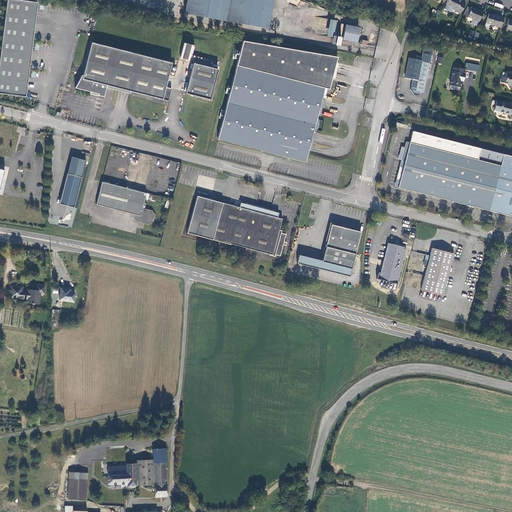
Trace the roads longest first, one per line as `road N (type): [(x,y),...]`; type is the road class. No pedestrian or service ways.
road 1 (tertiary): [(361,201),(0,109)]
road 2 (secondary): [(189,275),(511,361)]
road 3 (secondary): [(511,353),(191,268)]
road 4 (unclassified): [(189,275),(174,401),(0,438)]
road 5 (tertiary): [(304,511),(329,417),(363,383),(421,367),(511,387)]
road 6 (secondary): [(191,268),(0,231)]
road 7 (secondary): [(0,232),(189,275)]
road 8 (tertiary): [(511,240),(361,201)]
road 9 (track): [(34,511),(61,494),(63,461),(109,443),(144,442)]
road 10 (residential): [(380,101),(511,137)]
